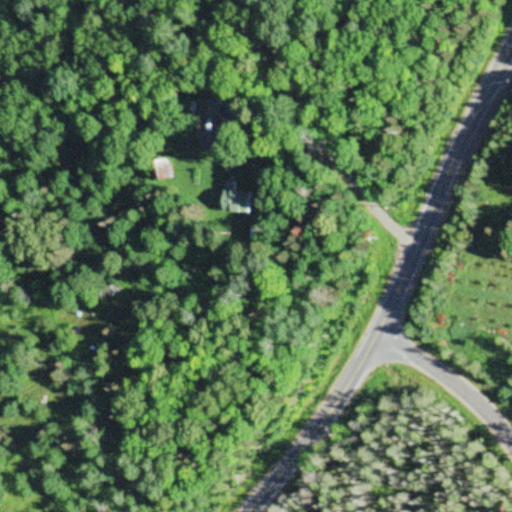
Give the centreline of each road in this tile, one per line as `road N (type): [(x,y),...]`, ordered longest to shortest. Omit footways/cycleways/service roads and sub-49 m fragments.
road 1 (residential): [(248,511),(342,393),(511,47)]
road 2 (residential): [(511,432),(470,383),(376,333)]
